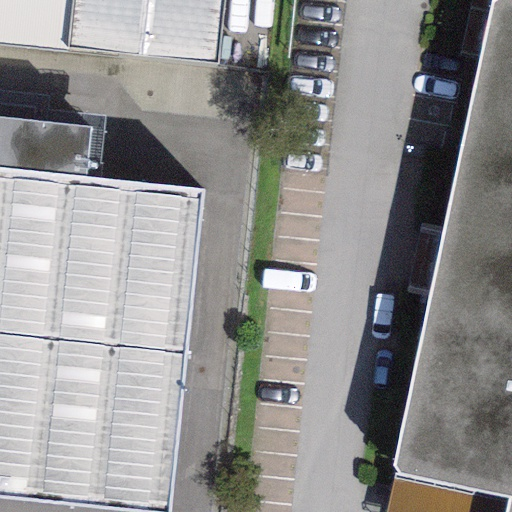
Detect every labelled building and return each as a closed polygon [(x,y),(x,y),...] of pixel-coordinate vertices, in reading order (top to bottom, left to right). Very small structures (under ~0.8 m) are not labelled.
[(70,0),(0,0),(0,44),(65,52),(70,0)] [(226,0),(70,0),(65,52),(219,69),(226,0)] [(397,474),(509,497),(511,497),(511,0),(495,0),(492,3),(393,467),(397,474)] [(0,120),(0,167),(83,176),(88,129),(0,120)] [(0,497),(134,511),(166,511),(202,190),(83,176),(0,167),(0,497)] [(385,511),(505,511),(509,497),(397,474),(394,474),(385,511)]
